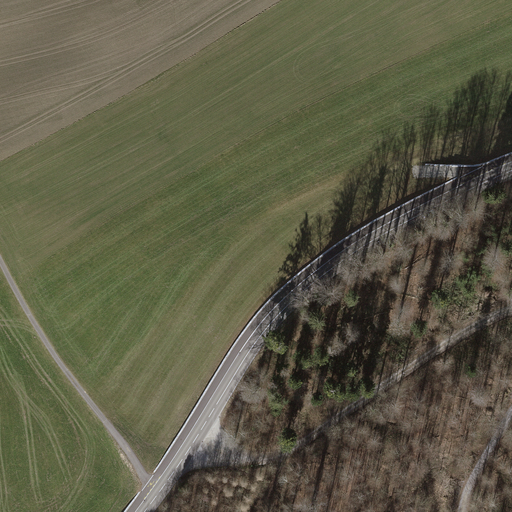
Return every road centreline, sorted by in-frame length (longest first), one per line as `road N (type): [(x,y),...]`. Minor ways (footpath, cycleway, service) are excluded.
road 1 (secondary): [(511,170),(369,241),(292,299),(144,511)]
road 2 (track): [(511,308),(448,342),(293,450),(210,461),(185,455)]
road 3 (track): [(155,497),(63,366),(0,257)]
